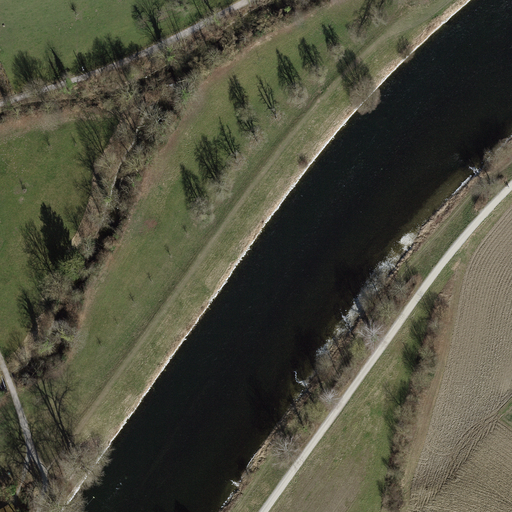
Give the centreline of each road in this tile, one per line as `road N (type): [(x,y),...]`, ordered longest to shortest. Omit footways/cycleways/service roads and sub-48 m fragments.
road 1 (track): [(263,511),(473,222),(511,184)]
road 2 (track): [(0,104),(107,68),(248,0)]
